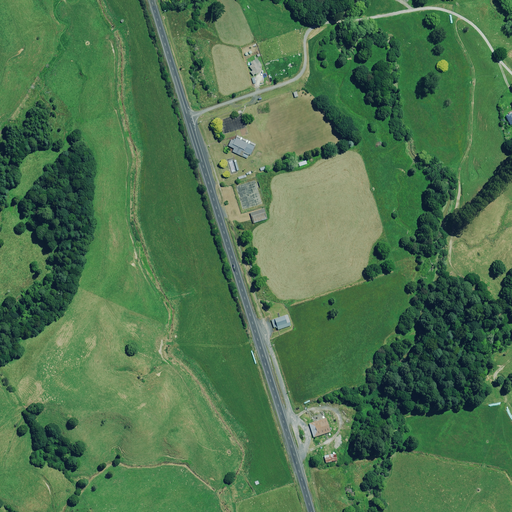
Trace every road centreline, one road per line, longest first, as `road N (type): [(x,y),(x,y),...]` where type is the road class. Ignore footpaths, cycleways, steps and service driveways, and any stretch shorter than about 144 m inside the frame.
road 1 (primary): [(309,511),(187,117)]
road 2 (unclassified): [(492,57),(472,24),(432,7),(315,26),(290,80),(187,117)]
road 3 (primary): [(187,117),(151,0)]
